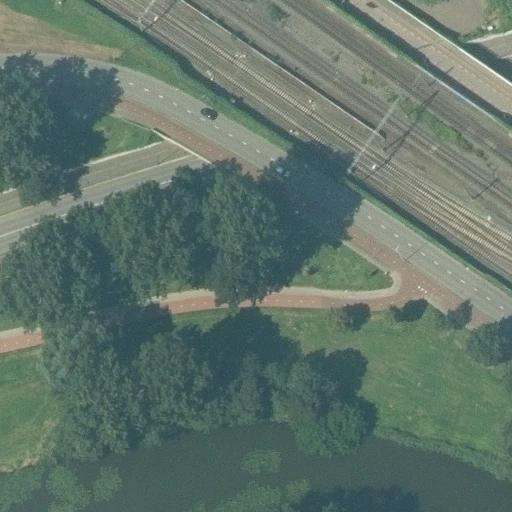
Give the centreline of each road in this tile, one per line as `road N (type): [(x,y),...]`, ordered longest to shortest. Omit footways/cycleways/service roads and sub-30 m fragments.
road 1 (tertiary): [(511,315),(409,243),(161,98),(75,71),(0,69)]
road 2 (secondary): [(511,74),(213,167)]
road 3 (secondary): [(0,237),(213,167)]
road 4 (unclassified): [(511,108),(355,0)]
